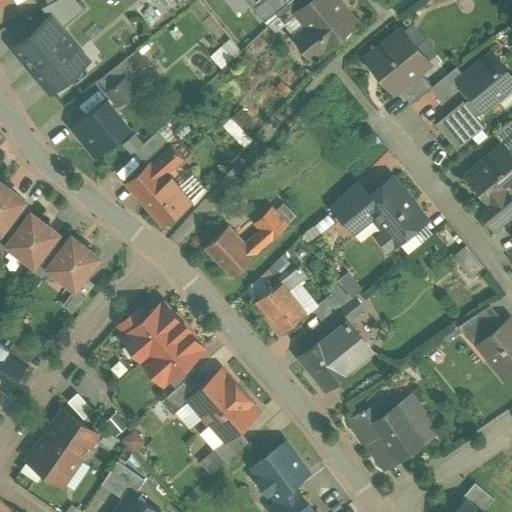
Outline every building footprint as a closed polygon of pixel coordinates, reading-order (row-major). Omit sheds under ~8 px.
[(340,0),(299,0),(286,12),(300,27),(284,42),(306,67),(359,21),(340,0)] [(400,20),(352,57),(386,101),(434,63),(400,20)] [(75,45),(56,24),(6,69),(35,101),(59,79),(49,68),(75,45)] [(464,76),(459,80),(464,86),(472,96),(483,110),(511,87),(511,76),(493,52),(464,76)] [(459,80),(464,76),(457,67),(430,89),(442,104),(464,86),(459,80)] [(104,91),(58,126),(87,164),(133,129),(104,91)] [(483,110),(472,96),(464,103),(463,100),(435,124),(456,150),(485,127),(476,116),(483,110)] [(229,119),(244,132),(254,121),(238,108),(229,119)] [(494,145),(453,178),(483,215),(511,191),(511,115),(486,136),(494,145)] [(183,167),(166,147),(121,186),(158,227),(185,204),(165,182),(183,167)] [(356,177),(320,209),(347,240),(367,222),(376,231),(369,237),(384,254),(427,217),(386,169),(365,187),(356,177)] [(0,227),(19,202),(0,188),(0,227)] [(50,232),(23,214),(1,246),(27,265),(50,232)] [(225,221),(194,249),(224,282),(255,254),(225,221)] [(511,226),(501,235),(511,248),(511,226)] [(91,258),(65,239),(43,268),(69,287),(91,258)] [(465,278),(479,271),(466,246),(452,254),(465,278)] [(319,297),(331,309),(357,285),(346,272),(319,297)] [(275,276),(244,299),(276,341),(307,318),(275,276)] [(138,370),(179,327),(160,307),(142,325),(128,311),(112,327),(119,335),(111,342),(138,370)] [(511,319),(506,312),(466,342),(499,384),(511,373),(511,319)] [(366,352),(341,321),(293,360),(318,391),(366,352)] [(179,327),(138,370),(164,397),(188,374),(179,365),(198,347),(179,327)] [(0,343),(0,400),(1,401),(28,363),(0,343)] [(202,422),(234,391),(215,371),(188,396),(182,401),(202,422)] [(188,396),(179,387),(160,405),(169,414),(182,401),(188,396)] [(234,391),(202,422),(222,443),(234,431),(254,412),(234,391)] [(371,395),(340,420),(383,473),(427,438),(396,398),(383,409),(371,395)] [(57,412),(40,437),(76,461),(93,436),(57,412)] [(129,451),(140,441),(131,430),(120,440),(129,451)] [(226,465),(247,445),(234,431),(222,443),(212,452),(226,465)] [(40,437),(23,463),(59,487),(76,461),(40,437)] [(305,473),(277,437),(241,465),(269,501),(262,507),(266,511),(311,511),(289,485),(305,473)] [(141,485),(112,466),(99,486),(121,501),(126,493),(133,497),(141,485)] [(461,498),(465,501),(466,500),(479,511),(481,511),(494,498),(475,482),(461,498)] [(121,501),(113,511),(155,511),(133,497),(126,493),(121,501)] [(465,501),(455,511),(479,511),(466,500),(465,501)]
